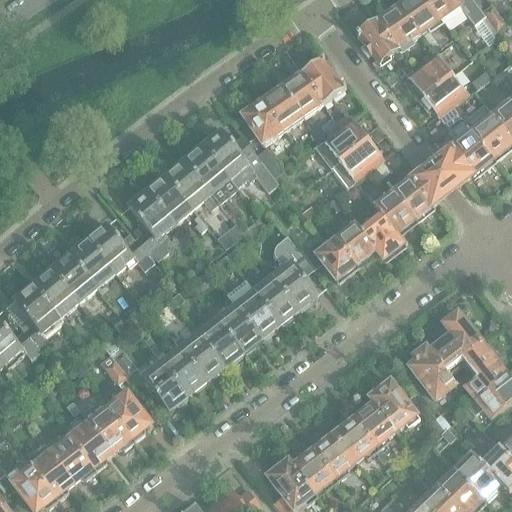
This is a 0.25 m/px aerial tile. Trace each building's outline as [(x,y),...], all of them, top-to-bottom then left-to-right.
[(421,38),(441,24),(422,0),(410,0),(408,3),(399,10),(421,38)] [(470,0),(463,0),(459,4),(455,0),(422,0),(441,24),(462,9),(476,27),(483,22),(485,20),(482,15),(470,0)] [(492,8),(482,15),(485,20),(483,22),(494,39),(495,37),(505,26),(504,25),(492,8)] [(421,38),(399,10),(392,15),(389,16),(386,16),(381,20),(377,25),(398,54),(421,38)] [(398,54),(377,25),(370,30),(367,28),(362,29),(360,34),(361,36),(358,37),(365,47),(361,49),(368,59),(371,56),(378,65),(390,56),(392,58),(398,54)] [(432,53),(422,60),(426,66),(436,58),(432,53)] [(420,104),(451,79),(436,59),(430,63),(429,64),(426,66),(408,80),(413,86),(409,90),(420,104)] [(331,70),(328,73),(321,63),(320,64),(317,64),(311,68),(310,71),(301,77),(323,108),(343,94),(337,84),(339,82),(331,70)] [(406,77),(413,72),(408,66),(401,71),(406,77)] [(476,92),(490,81),(485,74),(471,85),(476,92)] [(502,74),(495,79),(500,86),(507,80),(502,74)] [(304,122),(323,108),(301,77),(294,82),(290,82),(285,86),(285,88),(282,90),(304,122)] [(451,79),(420,104),(428,115),(432,112),(440,121),(453,110),(469,99),(462,90),(461,91),(451,79)] [(291,131),(304,122),(282,90),(281,91),(278,91),(272,95),(270,99),(262,104),(284,135),(291,131)] [(511,143),(511,101),(492,117),(511,143)] [(263,150),(284,135),(262,104),(254,109),(251,110),(246,113),(244,117),(242,118),(263,150)] [(464,124),(493,162),(511,147),(511,143),(492,117),(485,108),(464,124)] [(453,110),(440,121),(447,131),(461,120),(453,110)] [(340,132),(348,127),(343,120),(335,126),(340,132)] [(335,126),(332,123),(331,122),(321,129),(329,141),(333,138),(340,132),(335,126)] [(493,162),(464,124),(449,137),(456,146),(441,157),(463,186),(493,162)] [(321,147),(314,153),(331,174),(333,172),(369,144),(358,130),(354,134),(349,128),(348,127),(340,132),(333,138),(329,141),(322,147),(321,147)] [(210,137),(200,145),(202,147),(201,148),(230,183),(238,193),(249,183),(252,186),(257,182),(269,197),(278,190),(279,189),(274,182),(256,159),(249,150),(242,140),(232,148),(219,133),(212,139),(210,137)] [(448,141),(437,149),(439,150),(441,153),(441,152),(451,145),(448,141)] [(374,158),(378,156),(369,144),(333,172),(349,191),(374,172),(381,166),(374,158)] [(302,161),(308,157),(301,147),(295,151),(302,161)] [(191,152),(182,160),(183,162),(182,163),(212,199),(219,207),(219,208),(238,193),(230,183),(201,148),(199,149),(198,150),(193,154),(191,152)] [(256,159),(274,182),(283,176),(265,152),(256,159)] [(420,174),(417,176),(418,178),(417,178),(423,186),(424,186),(424,187),(430,195),(431,195),(431,196),(437,204),(437,203),(439,205),(442,202),(444,201),(444,200),(457,190),(458,190),(460,188),(463,186),(462,184),(456,176),(455,175),(456,175),(449,167),(448,167),(449,166),(443,158),(442,159),(441,157),(438,160),(436,161),(422,172),(420,174)] [(163,179),(162,180),(192,215),(193,215),(203,206),(211,215),(212,215),(213,214),(219,208),(219,207),(212,199),(182,163),(181,164),(175,169),(173,167),(164,175),(165,177),(163,179)] [(385,164),(377,170),(385,180),(393,174),(385,164)] [(288,182),(283,176),(274,182),(279,189),(288,182)] [(417,176),(391,196),(416,228),(417,227),(418,227),(433,215),(430,212),(430,211),(436,207),(439,205),(437,203),(437,204),(431,196),(431,195),(430,195),(424,187),(424,186),(423,186),(417,178),(418,178),(417,176)] [(175,229),(192,215),(162,180),(157,184),(155,182),(145,191),(147,192),(145,194),(175,229)] [(354,188),(346,195),(352,203),(360,196),(354,188)] [(145,194),(143,192),(133,201),(135,202),(128,209),(148,232),(137,241),(158,265),(169,257),(167,255),(168,241),(165,238),(175,229),(145,194)] [(398,243),(416,228),(391,196),(376,207),(369,198),(365,201),(380,219),(379,219),(398,243)] [(335,214),(341,210),(335,202),(329,206),(335,214)] [(310,211),(301,219),(305,224),(315,217),(310,211)] [(384,264),(403,249),(398,243),(379,219),(360,234),(354,227),(378,258),(384,264)] [(196,220),(193,222),(197,227),(194,230),(200,238),(206,232),(196,220)] [(259,222),(249,231),(253,236),(264,229),(259,222)] [(95,231),(86,239),(87,241),(86,242),(116,278),(124,271),(127,274),(136,267),(142,274),(146,278),(155,270),(158,268),(154,264),(136,242),(133,245),(125,251),(104,227),(97,233),(95,231)] [(366,267),(378,258),(354,227),(334,242),(356,271),(364,264),(366,267)] [(230,235),(218,244),(225,252),(226,255),(245,240),(243,237),(241,234),(236,229),(230,235)] [(75,251),(68,257),(98,293),(101,298),(107,293),(103,288),(114,279),(116,278),(86,242),(85,243),(83,241),(83,242),(74,250),(75,251)] [(281,273),(271,281),(298,315),(319,299),(301,276),(308,270),(310,269),(301,257),(299,258),(291,248),(287,242),(277,250),(275,253),(274,258),(276,262),(280,268),(278,269),(281,273)] [(339,284),(356,271),(334,242),(316,255),(339,284)] [(236,251),(226,260),(232,268),(242,259),(236,251)] [(57,267),(50,273),(79,308),(98,293),(68,257),(66,259),(65,257),(55,265),(57,267)] [(209,266),(213,263),(209,258),(203,263),(207,267),(209,265),(209,266)] [(223,274),(232,268),(225,260),(217,266),(223,274)] [(50,273),(48,274),(47,272),(37,280),(39,282),(31,288),(61,323),(79,308),(50,273)] [(200,292),(213,282),(207,274),(194,284),(200,292)] [(279,329),(298,315),(271,281),(253,295),(279,329)] [(279,329),(253,295),(245,284),(226,299),(234,309),(261,344),(279,329)] [(31,288),(30,289),(28,287),(19,295),(21,297),(13,304),(34,328),(24,336),(41,356),(50,349),(44,342),(51,336),(62,327),(60,324),(61,323),(31,288)] [(171,304),(176,310),(183,305),(178,299),(171,304)] [(242,358),(261,344),(234,309),(228,314),(216,323),(242,358)] [(443,343),(428,354),(448,380),(464,367),(460,363),(479,348),(477,346),(481,342),(473,332),(469,335),(455,317),(453,319),(449,317),(444,321),(444,325),(442,327),(446,332),(438,337),(443,343)] [(120,336),(127,330),(121,322),(113,328),(120,336)] [(223,372),(242,358),(216,323),(197,338),(223,372)] [(24,336),(15,344),(0,326),(0,364),(4,370),(7,374),(18,365),(17,364),(24,358),(31,365),(41,356),(24,336)] [(181,342),(178,344),(171,336),(168,339),(178,352),(205,387),(223,372),(197,338),(185,347),(181,342)] [(87,354),(95,348),(88,339),(80,345),(87,354)] [(153,350),(155,349),(149,341),(144,345),(160,366),(187,401),(205,387),(178,352),(167,361),(162,355),(159,357),(153,350)] [(479,348),(460,363),(464,367),(471,376),(473,379),(463,387),(476,404),(503,384),(505,381),(497,371),(494,371),(490,367),(491,366),(489,363),(490,363),(479,348)] [(428,354),(426,355),(422,351),(412,360),(415,363),(413,365),(414,366),(408,370),(436,406),(457,389),(454,386),(453,387),(428,354)] [(123,357),(113,365),(126,381),(136,373),(123,357)] [(113,365),(104,372),(117,388),(126,381),(113,365)] [(169,414),(187,401),(160,366),(150,374),(145,367),(137,372),(169,414)] [(8,375),(4,378),(8,383),(5,385),(11,392),(18,386),(8,375)] [(391,386),(393,385),(392,384),(383,390),(383,389),(369,400),(372,404),(397,437),(406,429),(409,432),(421,423),(418,420),(421,418),(429,429),(431,428),(439,439),(444,435),(435,423),(415,397),(406,405),(399,396),(400,395),(395,388),(393,389),(391,386)] [(511,385),(510,387),(508,385),(505,386),(503,384),(476,404),(464,413),(466,418),(471,423),(484,413),(493,425),(511,409),(511,385)] [(145,433),(152,427),(125,392),(114,400),(117,403),(108,410),(105,412),(133,447),(148,435),(145,433)] [(105,412),(108,410),(102,403),(83,418),(88,425),(86,426),(114,462),(133,447),(105,412)] [(372,404),(351,420),(387,465),(390,463),(385,456),(384,457),(382,453),(391,446),(389,443),(397,437),(372,404)] [(74,420),(81,414),(73,405),(66,410),(74,420)] [(0,413),(6,420),(11,415),(3,406),(0,408),(0,413)] [(17,416),(10,423),(16,430),(23,424),(17,416)] [(441,417),(434,422),(435,423),(444,435),(448,432),(451,430),(441,417)] [(384,469),(388,466),(351,420),(331,435),(357,468),(365,461),(368,464),(377,457),(379,461),(378,462),(384,469)] [(460,423),(452,429),(456,434),(463,428),(460,423)] [(96,476),(114,462),(86,426),(68,441),(96,476)] [(456,441),(448,433),(442,439),(450,447),(456,441)] [(348,475),(357,468),(331,435),(310,451),(346,497),(350,494),(345,487),(344,488),(341,485),(350,478),(348,475)] [(76,492),(96,476),(68,441),(56,450),(52,445),(45,450),(44,448),(43,449),(48,456),(76,492)] [(511,445),(502,455),(500,452),(499,452),(511,465),(511,445)] [(76,492),(48,456),(43,449),(37,454),(38,455),(24,466),(28,471),(49,497),(56,507),(76,492)] [(346,497),(310,451),(290,467),(287,463),(274,473),(275,474),(266,481),(267,483),(268,482),(270,484),(269,485),(275,493),(276,492),(285,504),(276,511),(277,511),(305,511),(318,502),(316,499),(324,493),(327,496),(336,489),(339,492),(337,493),(342,500),(346,497)] [(511,465),(499,452),(482,469),(472,457),(471,458),(480,467),(508,496),(511,492),(511,465)] [(508,496),(480,467),(471,458),(454,474),(476,497),(486,507),(497,497),(493,493),(499,487),(508,496)] [(390,479),(395,475),(391,470),(386,474),(390,479)] [(49,511),(56,507),(49,497),(28,471),(18,479),(16,477),(9,482),(32,511),(42,511),(43,511),(42,511),(49,511)] [(481,511),(486,507),(476,497),(454,474),(437,491),(443,497),(457,511),(481,511)] [(429,492),(433,487),(424,477),(419,482),(429,492)] [(431,478),(428,481),(433,487),(437,484),(431,478)] [(457,511),(443,497),(437,491),(420,508),(423,511),(457,511)] [(205,511),(195,511),(193,509),(188,511),(260,511),(261,511),(250,497),(251,496),(248,492),(236,501),(238,503),(226,511),(206,511),(205,511)] [(226,511),(238,503),(236,501),(230,493),(206,511),(226,511)] [(390,511),(402,511),(394,502),(387,508),(390,511)]
